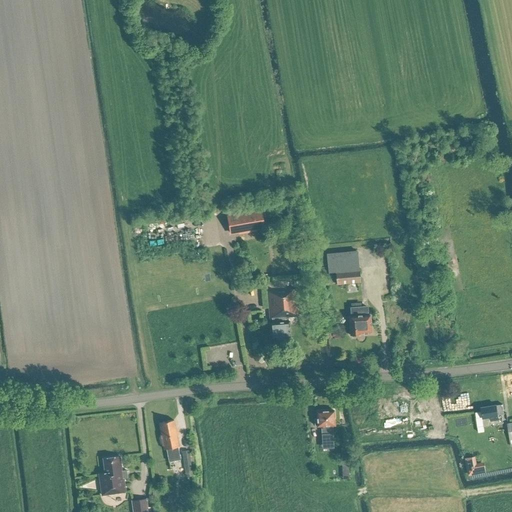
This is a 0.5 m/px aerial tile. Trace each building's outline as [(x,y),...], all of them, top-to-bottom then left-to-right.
[(287,219),(298,217),(295,200),(284,201),(287,219)] [(259,212),(226,215),(228,232),(260,229),(259,212)] [(336,271),(358,269),(357,254),(328,257),(329,272),(336,271)] [(358,269),(336,271),(337,285),(360,282),(358,269)] [(286,290),(286,289),(266,291),(269,319),(271,318),(272,323),(269,323),(270,338),(290,336),(288,321),(287,317),(297,316),(294,289),(286,290)] [(361,307),(361,303),(350,303),(351,308),(350,308),(351,316),(349,316),(350,335),(351,335),(352,336),(357,336),(358,334),(358,333),(370,332),(369,315),(367,315),(366,307),(361,307)] [(497,415),(504,414),(502,404),(481,407),(483,418),(490,417),(491,421),(498,420),(497,415)] [(334,409),(315,411),(316,418),(313,418),(314,425),(316,425),(316,427),(320,427),(322,448),(333,448),(332,426),(335,426),(334,409)] [(445,424),(442,409),(430,411),(433,427),(435,436),(453,432),(452,428),(453,428),(452,423),(445,424)] [(160,435),(162,445),(163,445),(164,449),(166,449),(169,461),(179,459),(178,451),(177,451),(176,447),(178,446),(173,420),(158,423),(161,435),(160,435)] [(345,446),(346,476),(353,476),(351,446),(345,446)] [(186,475),(192,474),(189,450),(182,451),(186,475)] [(122,471),(120,455),(102,458),(104,473),(98,473),(101,496),(126,492),(124,478),(127,477),(126,470),(122,471)] [(469,472),(483,469),(482,462),(467,465),(469,472)] [(174,503),(173,491),(163,492),(164,502),(170,501),(170,504),(174,503)] [(146,498),(131,500),(132,511),(149,511),(149,507),(147,507),(146,498)]
